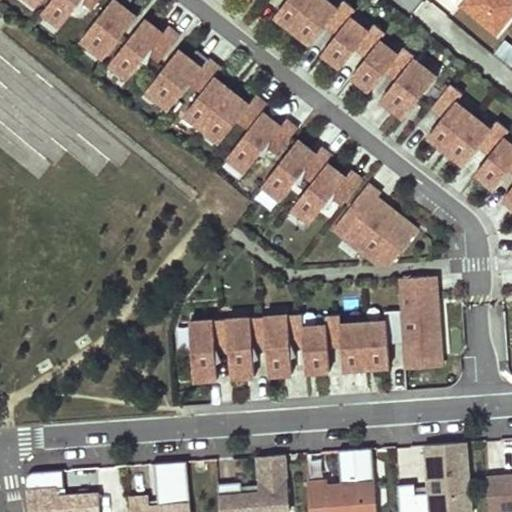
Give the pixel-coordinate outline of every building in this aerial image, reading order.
[(51,0),(43,11),(62,25),(76,8),(81,0),(82,0),(84,1),(93,8),(99,0),(51,0)] [(84,1),(82,0),(81,0),(76,8),(81,10),(84,1)] [(130,0),(112,0),(82,39),(105,57),(138,16),(126,7),(130,0)] [(286,0),(275,15),(293,29),(315,0),(286,0)] [(327,0),(315,0),(293,29),(311,43),(326,24),(338,33),(351,16),(356,9),(344,0),(343,0),(338,8),(327,0)] [(511,13),(511,0),(465,0),(462,4),(496,32),(511,13)] [(369,31),(351,16),(338,33),(322,52),(341,67),(356,47),(367,56),(380,40),(386,32),(374,23),(369,31)] [(164,32),(146,18),(110,63),(128,78),(142,60),(149,52),(151,54),(160,61),(180,36),(168,27),(164,32)] [(398,54),(380,40),(367,56),(352,76),(370,90),(386,71),(397,79),(414,58),(415,56),(404,46),(398,54)] [(194,78),(209,59),(197,49),(191,58),(179,48),(150,86),(173,104),(194,78)] [(151,54),(149,52),(142,60),(148,62),(151,54)] [(397,79),(381,99),(405,117),(437,76),(414,58),(397,79)] [(221,68),(209,59),(194,78),(205,88),(188,109),(206,123),(232,90),(215,76),(221,68)] [(428,136),(446,150),(474,115),(456,101),(463,93),(451,83),(432,107),(444,116),(428,136)] [(249,103),(232,90),(206,123),(224,137),(241,116),(253,125),(263,111),(268,105),(255,95),(249,103)] [(281,125),(263,111),(253,125),(231,152),(249,167),(267,145),(278,154),(298,128),(286,119),(281,125)] [(474,115),(446,150),(464,164),(479,145),(491,154),(504,137),(510,130),(498,120),(491,129),(474,115)] [(491,154),(476,173),(494,187),(509,168),(511,169),(511,143),(504,137),(491,154)] [(316,153),(299,139),(266,180),(285,195),(305,169),(316,178),(328,162),(333,156),(321,147),(316,153)] [(346,176),(328,162),(316,178),(296,203),(314,218),(332,196),(343,205),(362,179),(351,170),(346,176)] [(380,194),(368,184),(339,221),(366,242),(360,249),(380,264),(392,263),(419,229),(378,197),(380,194)] [(366,242),(339,221),(334,228),(360,249),(366,242)] [(436,275),(429,276),(430,292),(437,292),(436,275)] [(429,276),(399,278),(401,310),(403,340),(404,359),(442,356),(437,292),(430,292),(429,276)] [(264,307),(265,316),(288,314),(288,305),(264,307)] [(227,309),(228,318),(251,317),(250,308),(227,309)] [(386,320),(364,321),(367,367),(390,366),(388,341),(403,340),(401,310),(385,311),(386,320)] [(288,314),(265,316),(267,348),(269,374),(292,373),(291,357),(291,346),(293,346),(305,345),(303,326),(303,317),(302,313),(288,314)] [(326,324),(303,326),(305,345),(306,372),(330,370),(328,345),(342,344),(341,323),(340,314),(325,315),(326,324)] [(303,317),(303,326),(326,324),(325,315),(303,317)] [(251,317),(228,318),(230,350),(232,377),(255,375),(254,360),(253,349),(256,348),(267,348),(265,316),(251,317)] [(228,318),(190,321),(192,344),(194,380),(218,378),(217,362),(216,351),(218,351),(230,350),(228,318)] [(192,344),(190,321),(181,322),(183,345),(192,344)] [(364,321),(341,323),(342,344),(344,369),(367,367),(364,321)] [(442,356),(404,359),(405,367),(442,365),(442,356)] [(414,483),(397,485),(399,511),(471,511),(465,441),(425,444),(429,492),(415,493),(414,483)] [(376,511),(372,448),(338,451),(341,493),(328,494),(327,481),(307,482),(309,511),(376,511)] [(277,511),(289,511),(284,454),(257,456),(260,492),(242,494),(241,481),(217,483),(219,511),(277,511)] [(147,496),(129,497),(130,511),(191,511),(187,461),(155,463),(158,505),(148,506),(147,496)] [(99,511),(99,493),(57,496),(56,489),(64,488),(62,470),(34,472),(31,472),(29,474),(26,476),(25,479),(25,483),(28,511),(99,511)] [(511,511),(511,475),(486,477),(488,511),(511,511)]
